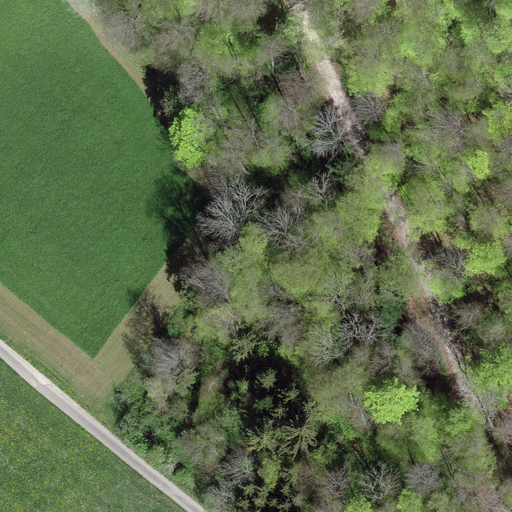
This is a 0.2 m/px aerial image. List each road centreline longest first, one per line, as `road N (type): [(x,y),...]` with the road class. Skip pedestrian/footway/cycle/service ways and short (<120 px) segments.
road 1 (track): [(503,511),(422,274),(300,0)]
road 2 (unclassified): [(192,511),(0,347)]
